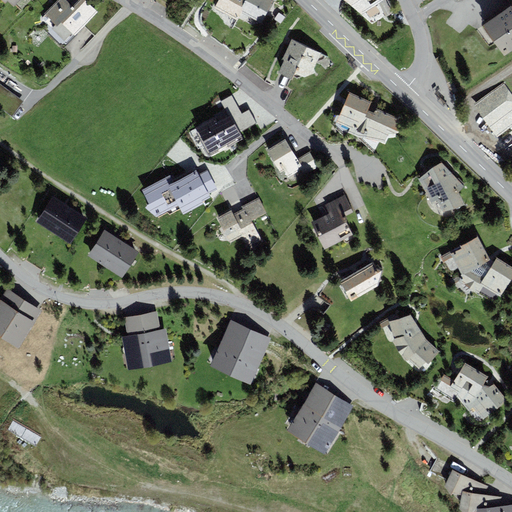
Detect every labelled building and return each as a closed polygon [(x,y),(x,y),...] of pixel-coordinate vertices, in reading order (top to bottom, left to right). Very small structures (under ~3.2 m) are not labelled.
[(66,0),(57,0),(44,13),(56,25),(52,29),(64,41),(72,33),(75,35),(98,12),(85,0),(73,0),(70,4),(66,0)] [(237,17),(240,10),(245,0),(219,0),(216,7),(237,17)] [(245,0),(240,10),(263,21),(273,0),(245,0)] [(344,0),(362,15),(383,0),(344,0)] [(483,25),(505,56),(511,50),(511,6),(511,5),(483,25)] [(321,53),(292,39),(278,72),(292,80),(295,74),(305,77),(315,73),(314,69),(321,53)] [(0,108),(13,117),(24,102),(0,83),(0,108)] [(473,105),(487,123),(511,105),(511,102),(500,86),(473,105)] [(348,132),(357,136),(368,110),(372,102),(349,92),(336,122),(350,128),(348,132)] [(215,117),(196,128),(211,154),(227,145),(229,147),(244,139),(240,132),(257,123),(249,109),(242,114),(232,95),(221,101),(229,115),(218,122),(215,117)] [(374,112),(368,110),(357,136),(384,142),(388,134),(399,133),(400,131),(398,118),(376,108),(374,112)] [(297,159),(286,139),(268,150),(280,172),(284,170),(288,177),(301,169),(304,174),(318,166),(310,151),(297,159)] [(464,186),(441,163),(419,179),(431,203),(437,200),(444,213),(465,205),(459,193),(464,186)] [(170,175),(142,190),(150,204),(145,207),(157,217),(179,206),(184,214),(203,204),(202,202),(211,198),(209,194),(218,189),(207,169),(199,174),(196,170),(174,182),(170,175)] [(311,223),(325,249),(352,235),(344,217),(353,212),(345,195),(325,205),(329,214),(311,223)] [(36,222),(53,233),(70,207),(53,196),(36,222)] [(232,210),(218,217),(230,242),(243,236),(248,246),(261,239),(252,221),(267,213),(259,197),(241,206),(243,209),(233,214),(232,210)] [(53,233),(70,244),(87,218),(70,207),(53,233)] [(88,256),(105,267),(121,241),(104,230),(88,256)] [(490,260),(478,237),(460,246),(462,248),(451,254),(462,274),(460,281),(479,293),(483,286),(501,297),(511,278),(511,266),(497,258),(494,262),(490,260)] [(105,267),(122,278),(139,252),(121,241),(105,267)] [(340,281),(351,301),(370,290),(373,290),(377,288),(383,270),(376,268),(373,262),(340,281)] [(0,299),(0,336),(2,337),(25,300),(7,288),(0,299)] [(42,310),(25,300),(2,337),(19,348),(42,310)] [(128,369),(171,362),(165,328),(159,329),(156,312),(124,318),(128,336),(122,337),(128,369)] [(424,369),(439,351),(426,338),(411,315),(389,321),(397,347),(402,356),(424,369)] [(210,366),(251,384),(271,338),(230,320),(210,366)] [(469,410),(473,405),(484,385),(488,377),(465,363),(454,381),(444,375),(436,389),(454,399),(458,396),(469,410)] [(353,406),(316,383),(287,431),(324,453),(353,406)] [(490,387),(484,385),(473,405),(484,420),(507,400),(494,384),(490,387)] [(445,485),(460,500),(462,492),(485,495),(488,486),(452,469),(445,485)] [(501,497),(485,495),(462,492),(460,500),(459,508),(463,511),(477,511),(477,509),(502,506),(501,497)]
